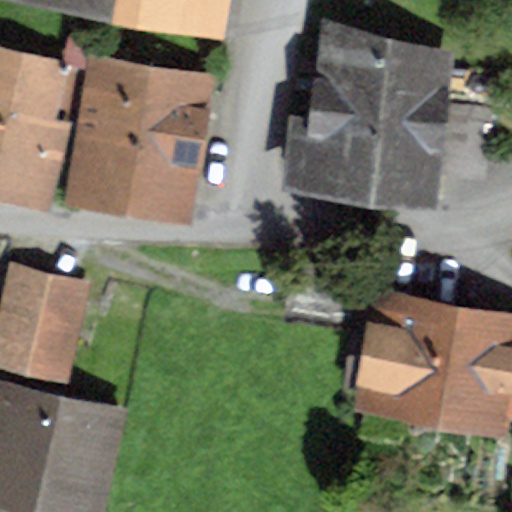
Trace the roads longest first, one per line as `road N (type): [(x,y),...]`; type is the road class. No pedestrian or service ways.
road 1 (unclassified): [(220,242),(428,235),(511,205)]
road 2 (residential): [(269,0),(220,242)]
road 3 (unclassified): [(0,229),(220,242)]
